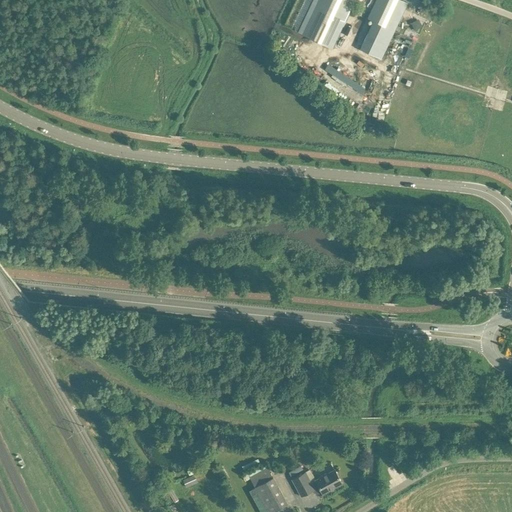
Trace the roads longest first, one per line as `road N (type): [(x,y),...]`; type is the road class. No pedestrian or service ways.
road 1 (tertiary): [(491,194),(121,152),(0,106)]
road 2 (secondary): [(401,330),(0,288)]
road 3 (unclassified): [(511,458),(432,466),(354,511)]
